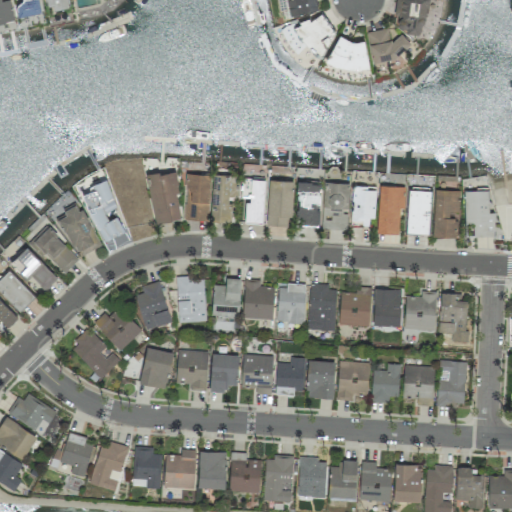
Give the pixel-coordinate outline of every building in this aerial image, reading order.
[(0,0),(0,22),(13,21),(9,0),(0,0)] [(21,0),(22,2),(15,3),(17,16),(39,13),(37,0),(21,0)] [(43,0),(45,9),(68,6),(66,0),(43,0)] [(286,0),(289,14),(317,9),(315,0),(286,0)] [(395,0),(394,15),(398,15),(397,31),(423,33),(426,0),(395,0)] [(293,24),(298,40),(305,38),(311,56),(331,49),(326,35),(331,33),(324,13),(293,24)] [(368,31),(371,58),(407,54),(405,36),(389,38),(388,28),(368,31)] [(327,58),(357,72),(369,47),(338,33),(327,58)] [(147,173),(153,222),(180,219),(174,170),(147,173)] [(210,173),(186,172),(184,219),(208,220),(210,173)] [(231,222),(232,200),(233,200),(235,174),(212,174),(210,221),(231,222)] [(89,185),(91,189),(81,194),(101,241),(123,231),(116,215),(107,219),(104,212),(117,206),(105,178),(89,185)] [(290,224),(292,179),(268,178),(266,224),(290,224)] [(264,180),(242,179),(241,199),(245,199),(244,222),(262,223),(264,180)] [(320,182),(299,181),(297,223),(318,224),(320,182)] [(322,228),(346,229),(347,210),(348,210),(349,182),(324,181),(322,228)] [(401,185),(378,185),(376,232),(400,233),(401,185)] [(374,217),(375,187),(352,186),(351,224),(368,225),(368,217),(374,217)] [(406,232),(428,232),(429,189),(407,188),(406,232)] [(456,237),(457,218),(449,218),(449,211),(458,211),(459,189),(434,188),(432,236),(456,237)] [(494,235),(493,211),(488,211),(488,189),(464,189),(464,222),(473,222),(473,236),(494,235)] [(79,255),(100,242),(76,203),(63,210),(65,214),(57,219),(79,255)] [(78,258),(46,225),(30,240),(62,273),(78,258)] [(56,277),(26,245),(10,260),(27,278),(30,276),(43,289),(56,277)] [(34,296),(8,268),(0,275),(0,291),(18,310),(34,296)] [(178,322),(204,321),(203,275),(176,276),(178,322)] [(239,278),(225,277),(225,285),(212,284),(211,315),(238,316),(239,278)] [(273,286),(259,285),(259,279),(243,278),(242,318),(272,319),(273,286)] [(140,286),(142,292),(134,294),(144,330),(170,322),(158,280),(140,286)] [(304,284),(277,284),(276,321),(303,322),(304,284)] [(307,329),(334,330),(335,285),(309,284),(307,329)] [(355,291),(339,291),(338,324),(368,326),(370,286),(355,286),(355,291)] [(372,324),(399,326),(401,289),(374,287),(372,324)] [(420,296),(405,295),(403,328),(434,330),(436,291),(420,290),(420,296)] [(467,300),(459,300),(459,293),(439,292),(438,332),(452,332),(451,341),(465,341),(467,300)] [(0,321),(7,327),(17,316),(0,299),(0,321)] [(104,312),(93,322),(119,350),(141,329),(119,306),(108,316),(104,312)] [(111,351),(105,357),(99,351),(105,346),(88,328),(69,346),(100,379),(119,360),(111,351)] [(137,382),(164,388),(172,352),(146,346),(137,382)] [(205,388),(206,350),(176,349),(175,383),(190,383),(189,387),(205,388)] [(236,385),(237,354),(211,353),(209,391),(225,391),(225,385),(236,385)] [(272,355),(242,354),(240,386),(255,387),(255,393),(270,393),(272,355)] [(274,394),(293,395),(293,390),(302,390),(303,357),(289,356),(289,362),(275,362),(274,394)] [(306,397),(333,397),(333,360),(307,359),(306,397)] [(463,405),(465,360),(438,359),(436,404),(463,405)] [(368,362),(338,360),(336,399),(352,400),(352,392),(367,393),(368,362)] [(387,402),(388,396),(398,396),(399,363),(386,363),(386,369),(372,369),(371,401),(387,402)] [(431,405),(433,365),(403,364),(402,397),(416,398),(416,404),(431,405)] [(8,413),(40,434),(55,411),(23,390),(8,413)] [(0,444),(21,458),(36,436),(5,416),(0,423),(0,444)] [(83,476),(94,440),(67,432),(59,461),(71,465),(69,472),(83,476)] [(88,483),(114,490),(117,480),(108,477),(111,469),(120,471),(127,445),(109,440),(107,447),(99,445),(88,483)] [(159,487),(160,453),(152,453),(152,446),(133,445),(132,477),(145,478),(145,486),(159,487)] [(164,453),(163,487),(193,488),(195,449),(180,448),(179,454),(164,453)] [(14,475),(22,463),(0,449),(0,481),(13,490),(20,479),(14,475)] [(198,487),(224,487),(225,451),(198,450),(198,487)] [(245,452),(230,452),(228,491),(258,492),(259,459),(245,459),(245,452)] [(289,501),(291,456),(264,455),(263,500),(289,501)] [(296,488),(310,489),(310,496),(324,497),(325,464),(317,464),(317,457),(298,456),(296,488)] [(329,465),(328,496),(354,497),(356,459),(339,459),(339,466),(329,465)] [(389,468),(375,467),(375,461),(360,461),(359,499),(388,500),(389,468)] [(421,464),(394,463),(393,500),(420,501),(421,464)] [(425,468),(423,511),(438,511),(439,511),(450,511),(450,501),(442,500),(442,492),(451,492),(452,465),(433,464),(433,468),(425,468)] [(471,474),(472,466),(456,466),(455,499),(467,499),(467,507),(482,507),(483,474),(471,474)] [(511,468),(503,468),(503,475),(488,474),(487,507),(511,507),(511,468)]
